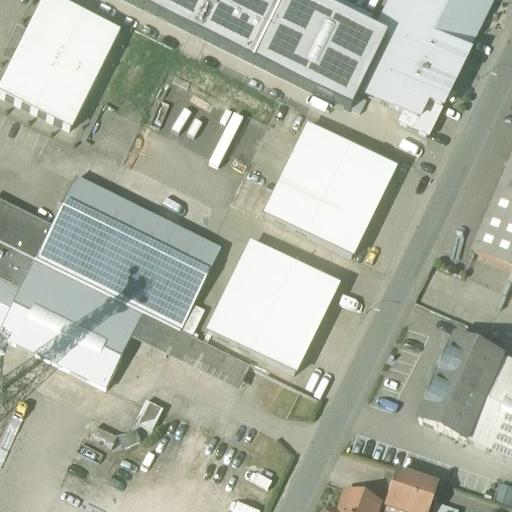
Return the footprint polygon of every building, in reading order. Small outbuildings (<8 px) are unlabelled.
[(129,39),(48,0),(40,0),(26,31),(15,25),(0,55),(0,61),(10,67),(0,87),(0,105),(79,144),(129,39)] [(117,0),(350,115),(359,97),(387,39),(306,0),(280,0),(276,10),(255,0),(117,0)] [(490,0),(406,0),(403,6),(391,0),(385,11),(398,17),(387,39),(359,97),(394,114),(430,41),(467,59),(493,6),(490,0)] [(430,41),(394,114),(402,118),(417,125),(426,107),(440,114),(445,103),(451,108),(456,98),(448,97),(467,59),(430,41)] [(440,114),(426,107),(417,125),(402,118),(397,128),(426,142),(440,114)] [(306,132),(263,220),(350,263),(393,175),(306,132)] [(511,169),(475,256),(511,271),(511,169)] [(220,256),(75,185),(50,235),(35,266),(143,319),(180,337),(220,256)] [(50,235),(0,210),(0,248),(3,250),(35,266),(50,235)] [(0,335),(35,266),(3,250),(0,255),(0,335)] [(249,250),(207,338),(293,380),(336,292),(249,250)] [(143,319),(35,266),(0,335),(0,342),(106,395),(130,346),(143,319)] [(180,337),(143,319),(130,346),(237,398),(250,372),(180,337)] [(456,340),(419,426),(423,427),(434,432),(438,434),(438,433),(449,438),(452,440),(453,440),(464,444),(464,445),(467,446),(468,445),(504,362),(504,361),(500,359),(500,360),(489,355),(489,354),(486,353),(485,353),(474,349),(475,348),(471,347),(460,342),(456,340)] [(511,365),(504,362),(468,445),(511,464),(511,365)] [(156,434),(165,412),(147,405),(138,427),(156,434)] [(210,498),(232,448),(176,423),(168,442),(179,447),(175,456),(187,461),(177,483),(210,498)] [(65,427),(22,511),(84,511),(115,452),(65,427)] [(427,511),(435,488),(398,476),(385,511),(427,511)] [(511,488),(505,487),(499,504),(511,508),(511,488)] [(373,511),(374,510),(347,501),(343,511),(373,511)]
